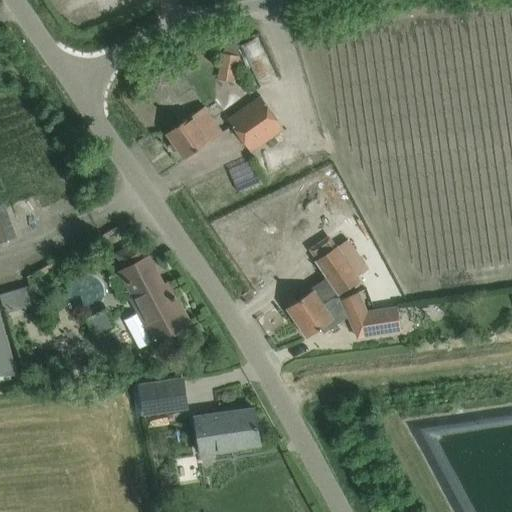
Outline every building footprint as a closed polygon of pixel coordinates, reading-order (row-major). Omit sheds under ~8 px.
[(264,89),(276,84),(262,45),(249,50),(264,89)] [(217,80),(235,83),(239,58),(221,54),(217,80)] [(260,96),(228,119),(250,152),(283,129),(260,96)] [(204,106),(166,133),(184,159),(222,132),(204,106)] [(257,165),(240,174),(250,195),(268,186),(257,165)] [(0,242),(12,238),(0,204),(0,242)] [(306,314),(332,298),(359,279),(337,246),(316,261),(326,277),(310,288),(311,291),(296,301),(293,296),(284,302),(288,306),(286,308),(294,320),(304,313),(306,314)] [(95,262),(89,251),(80,256),(85,267),(95,262)] [(148,257),(123,270),(121,271),(135,298),(132,300),(139,312),(124,319),(139,348),(188,322),(174,296),(170,298),(148,257)] [(0,298),(4,313),(31,305),(25,286),(0,293),(0,298)] [(401,330),(397,307),(362,312),(356,291),(332,298),(306,314),(304,313),(294,320),(306,337),(319,328),(323,333),(348,316),(357,337),(401,330)] [(88,322),(95,336),(114,327),(106,312),(88,322)] [(0,375),(18,374),(0,314),(0,375)] [(182,380),(140,386),(144,414),(186,408),(182,380)] [(254,408),(195,417),(201,454),(259,444),(254,408)]
